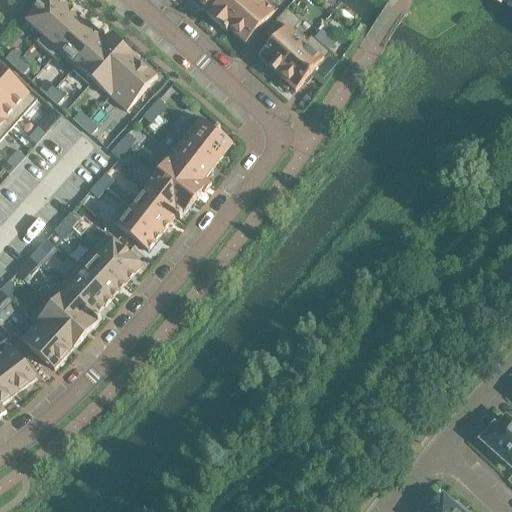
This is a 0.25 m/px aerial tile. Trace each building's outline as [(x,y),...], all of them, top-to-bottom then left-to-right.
[(42,37),(69,7),(61,0),(44,0),(25,22),(41,36),(42,37)] [(203,12),(213,0),(194,0),(201,5),(203,8),(201,10),(202,12),(203,12)] [(228,30),(254,0),(220,0),(206,15),(207,16),(226,33),(229,30),(228,30)] [(277,10),(266,0),(254,0),(228,30),(229,30),(245,46),(277,10)] [(52,59),(86,22),(69,7),(42,37),(41,36),(35,44),(52,59)] [(305,44),(292,32),(301,22),(286,9),(263,35),(272,44),(258,59),(277,76),(305,44)] [(103,37),(102,37),(86,22),(52,59),(70,75),(73,72),(72,71),(103,37)] [(100,75),(123,48),(106,33),(102,37),(103,37),(72,71),(73,72),(90,87),(93,83),(100,75)] [(311,36),(305,44),(277,76),(281,80),(278,83),(287,91),(290,88),(295,93),(310,77),(313,74),(322,82),(339,63),(330,54),(311,36)] [(110,98),(140,63),(123,48),(100,75),(93,83),(110,98)] [(21,60),(12,52),(5,60),(14,68),(21,60)] [(30,68),(21,60),(14,68),(23,76),(30,68)] [(126,113),(157,79),(140,63),(110,98),(126,113)] [(0,68),(0,96),(23,117),(37,101),(0,68)] [(48,98),(55,91),(46,83),(39,90),(48,98)] [(64,99),(55,91),(48,98),(57,106),(64,99)] [(23,117),(0,96),(0,124),(9,132),(23,117)] [(166,107),(159,100),(151,109),(158,116),(166,107)] [(158,116),(151,109),(143,118),(150,125),(158,116)] [(82,128),(89,121),(80,113),(73,120),(82,128)] [(197,117),(183,135),(218,163),(232,145),(220,135),(221,133),(213,127),(211,129),(211,128),(200,120),(197,117)] [(44,137),(52,128),(45,121),(37,130),(44,137)] [(98,129),(89,121),(82,128),(91,136),(98,129)] [(0,142),(9,132),(0,124),(0,142)] [(44,137),(37,130),(29,139),(36,146),(44,137)] [(136,141),(129,134),(121,143),(128,150),(136,141)] [(218,163),(183,135),(169,152),(169,153),(172,156),(204,182),(205,180),(218,163)] [(120,159),(128,150),(121,143),(112,152),(120,159)] [(169,153),(169,152),(166,149),(150,169),(154,172),(155,171),(195,202),(202,193),(203,193),(204,195),(211,185),(205,180),(204,182),(172,156),(169,153)] [(18,151),(10,160),(17,167),(25,158),(18,151)] [(9,176),(17,167),(10,160),(2,169),(9,176)] [(195,202),(155,171),(154,172),(140,190),(144,192),(176,217),(180,221),(195,202)] [(113,181),(106,175),(98,183),(105,190),(113,181)] [(105,190),(98,184),(90,192),(97,199),(105,190)] [(176,217),(144,192),(131,209),(130,210),(162,234),(176,217)] [(130,210),(131,209),(123,203),(109,222),(144,249),(148,252),(162,234),(130,210)] [(77,221),(70,215),(62,224),(69,230),(77,221)] [(69,230),(62,224),(54,233),(61,239),(69,230)] [(143,267),(106,233),(91,250),(127,284),(143,267)] [(47,255),(39,249),(31,258),(39,264),(47,255)] [(127,284),(91,250),(75,267),(112,300),(127,284)] [(39,264),(31,258),(23,267),(31,273),(39,264)] [(112,300),(75,267),(60,283),(96,317),(97,317),(112,300)] [(8,298),(17,289),(10,282),(1,291),(8,298)] [(96,317),(60,283),(44,300),(85,338),(101,320),(97,317),(96,317)] [(85,338),(44,300),(29,317),(70,354),(85,338)] [(70,354),(29,317),(13,333),(31,350),(54,371),(70,354)] [(0,345),(0,369),(19,394),(37,380),(6,341),(0,345)] [(0,369),(0,406),(1,408),(1,407),(19,394),(0,369)] [(494,428),(483,441),(492,450),(490,453),(499,461),(502,458),(511,466),(511,425),(506,420),(497,430),(494,428)] [(465,511),(459,506),(456,509),(443,497),(440,500),(439,499),(430,508),(431,510),(429,511),(465,511)]
